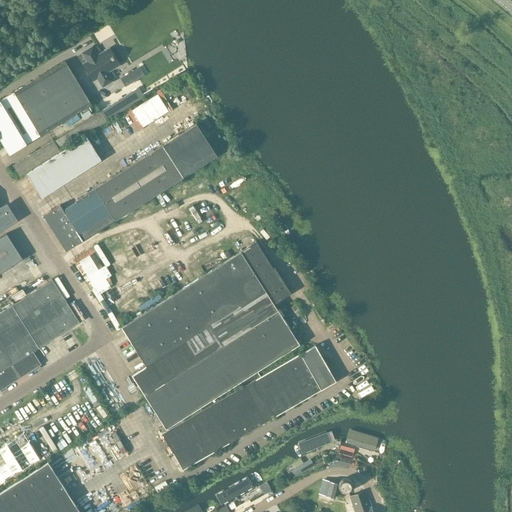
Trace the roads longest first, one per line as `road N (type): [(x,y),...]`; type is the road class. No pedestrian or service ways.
road 1 (unknown): [(153,441),(183,471),(327,392),(339,376),(316,319),(266,239),(210,198),(135,222),(59,264)]
road 2 (unclassified): [(0,405),(98,337),(0,169)]
road 3 (residential): [(379,511),(363,478),(341,471),(320,474),(257,511)]
